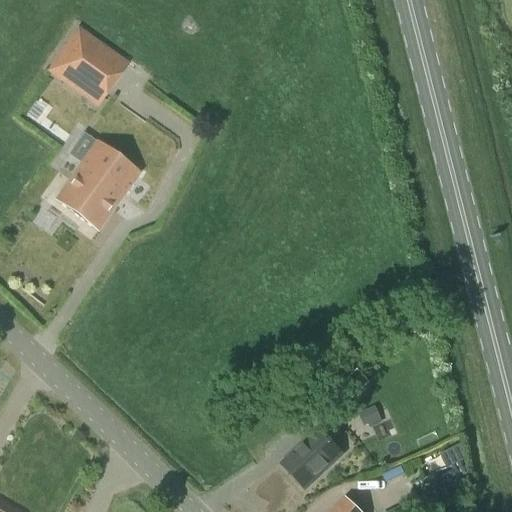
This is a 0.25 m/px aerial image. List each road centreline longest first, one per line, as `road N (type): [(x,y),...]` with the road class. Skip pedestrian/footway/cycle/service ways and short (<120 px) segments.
road 1 (primary): [(511,412),(408,0)]
road 2 (unclassified): [(194,511),(0,320)]
